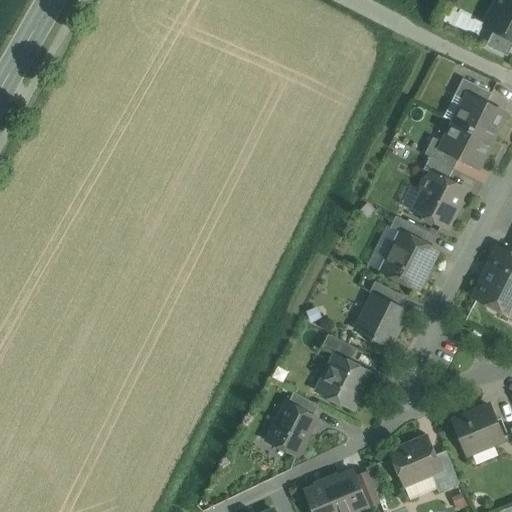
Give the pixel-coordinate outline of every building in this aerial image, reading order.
[(511,0),(498,0),(496,5),(498,12),(502,14),(494,30),(511,39),(511,0)] [(511,47),(511,39),(494,30),(486,46),(507,57),(511,47)] [(491,93),(463,78),(454,95),(455,96),(465,101),(468,95),(486,104),(491,93)] [(486,104),(468,95),(465,101),(454,122),(492,140),(505,113),(486,104)] [(465,101),(455,96),(444,116),(454,122),(465,101)] [(492,140),(454,122),(444,142),(441,149),(458,158),(478,168),(492,140)] [(444,142),(433,137),(424,154),(429,156),(453,168),(458,158),(441,149),(444,142)] [(453,168),(429,156),(423,169),(431,173),(432,172),(447,180),(453,168)] [(447,180),(432,172),(431,173),(429,177),(424,178),(421,185),(422,191),(413,211),(448,228),(467,190),(447,180)] [(428,232),(396,216),(390,227),(401,232),(422,243),(428,232)] [(422,243),(401,232),(394,245),(390,246),(386,253),(388,258),(381,271),(417,289),(437,250),(422,243)] [(511,256),(498,249),(474,296),(490,304),(489,305),(490,309),(497,312),(501,311),(501,310),(511,315),(511,256)] [(403,296),(374,281),(369,292),(374,295),(375,294),(398,306),(403,296)] [(398,306),(375,294),(374,295),(357,330),(388,346),(406,310),(398,306)] [(356,348),(328,334),(320,348),(336,356),(349,362),(356,348)] [(349,362),(336,356),(318,391),(352,409),(370,373),(349,362)] [(318,405),(293,392),(288,403),(312,415),(318,405)] [(288,403),(286,402),(280,416),(275,418),(272,423),(274,428),(267,441),(296,455),(301,453),(306,444),(304,439),(315,417),(312,415),(288,403)] [(490,406),(453,422),(466,454),(503,438),(490,406)] [(435,455),(427,437),(390,452),(404,485),(431,474),(439,493),(448,489),(435,455)] [(459,484),(446,451),(435,455),(448,489),(459,484)] [(354,471),(305,491),(313,511),(353,511),(368,506),(356,477),(354,471)] [(379,502),(367,472),(356,477),(368,506),(379,502)] [(462,493),(451,498),(457,510),(468,505),(462,493)]
